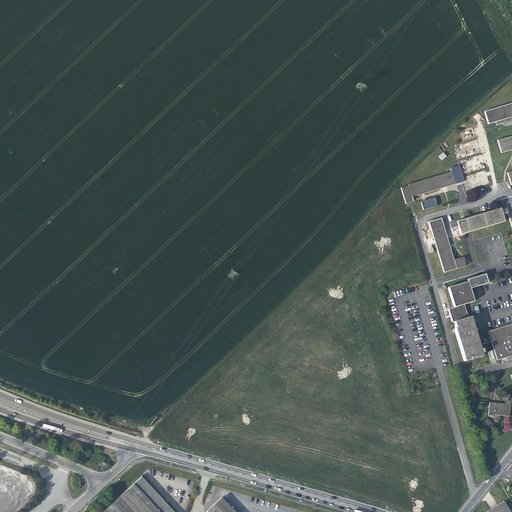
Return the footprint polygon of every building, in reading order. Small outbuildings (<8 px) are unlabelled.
[(490,122),(511,115),(511,102),(486,110),(490,122)] [(511,134),(499,138),(503,151),(511,147),(511,169),(509,171),(511,181),(511,134)] [(407,182),(408,184),(411,195),(454,182),(451,170),(450,170),(446,171),(407,182)] [(412,200),(411,195),(408,184),(400,186),(405,202),(412,200)] [(421,202),(423,210),(437,205),(435,197),(421,202)] [(460,232),(504,219),(501,206),(456,219),(460,232)] [(441,216),(428,219),(443,270),(465,264),(462,255),(453,257),(441,216)] [(468,317),(464,303),(474,300),(470,287),(487,281),(484,273),(467,278),(467,280),(448,286),(454,306),(449,307),(452,321),(454,321),(456,327),(454,327),(464,360),(482,355),(482,354),(483,354),(481,348),(480,348),(479,344),(492,340),(497,358),(511,353),(511,324),(489,331),(490,336),(477,340),(470,316),(468,317)] [(511,404),(490,401),(488,415),(494,416),(494,414),(509,416),(511,404)] [(173,511),(141,477),(103,511),(173,511)] [(233,511),(221,498),(207,511),(233,511)] [(511,511),(507,502),(485,511),(511,511)]
